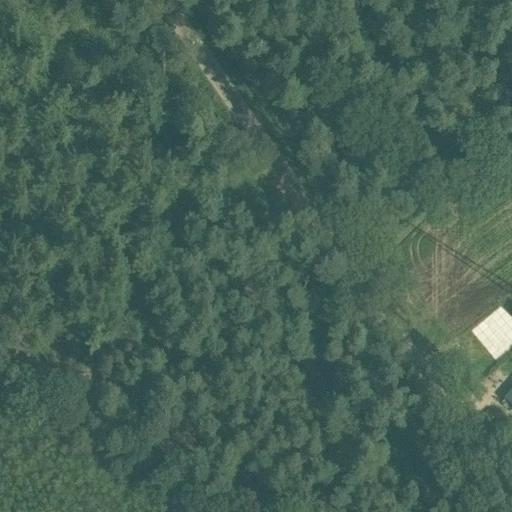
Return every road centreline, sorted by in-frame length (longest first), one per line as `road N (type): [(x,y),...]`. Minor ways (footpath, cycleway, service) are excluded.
road 1 (unclassified): [(511,511),(219,70),(181,0)]
road 2 (track): [(22,0),(285,171)]
